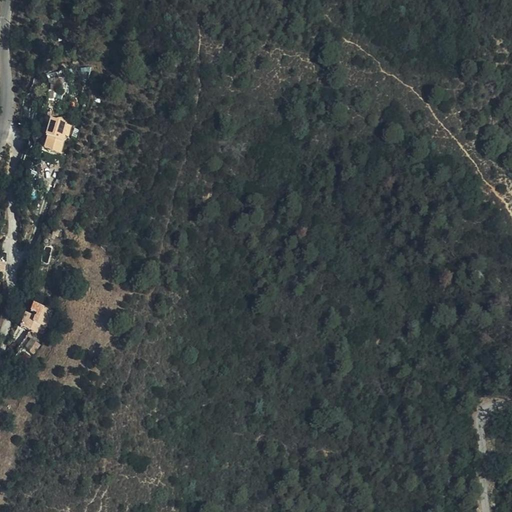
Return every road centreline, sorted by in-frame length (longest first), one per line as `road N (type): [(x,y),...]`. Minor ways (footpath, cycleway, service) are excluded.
road 1 (unknown): [(0,331),(7,307),(3,132)]
road 2 (unclassified): [(9,0),(0,151)]
road 3 (unclassified): [(511,406),(488,405),(482,413),(488,511)]
